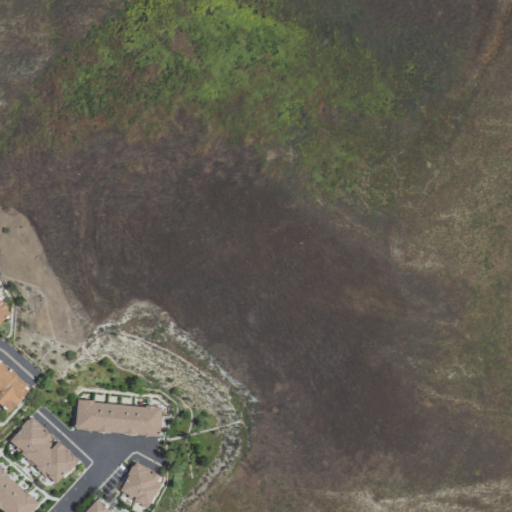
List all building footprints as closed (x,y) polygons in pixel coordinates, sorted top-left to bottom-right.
[(0,322),(16,309),(0,291),(0,322)] [(0,407),(7,414),(30,388),(0,361),(0,407)] [(160,407),(74,401),(72,430),(158,436),(160,407)] [(77,461),(56,442),(49,450),(42,444),(50,436),(29,417),(6,442),(54,486),(77,461)] [(157,485),(154,484),(158,475),(131,462),(117,494),(147,507),(157,485)] [(0,510),(2,511),(27,511),(36,503),(0,470),(0,510)] [(80,511),(107,511),(94,499),(80,511)]
